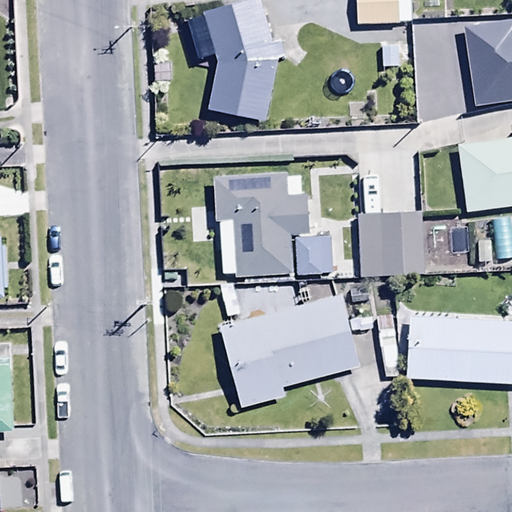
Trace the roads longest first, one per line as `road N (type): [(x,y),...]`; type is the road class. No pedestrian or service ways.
road 1 (tertiary): [(81,0),(108,509)]
road 2 (residential): [(511,494),(108,509)]
